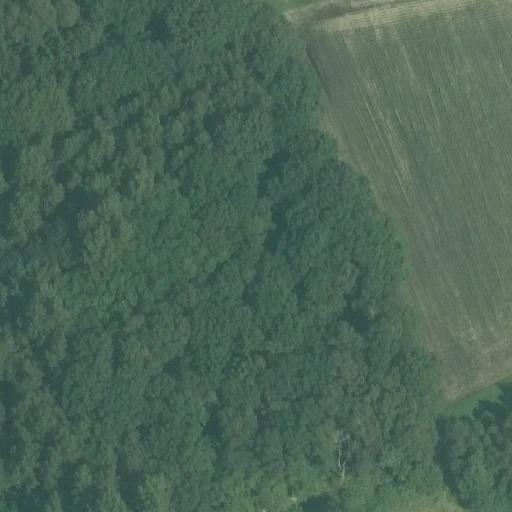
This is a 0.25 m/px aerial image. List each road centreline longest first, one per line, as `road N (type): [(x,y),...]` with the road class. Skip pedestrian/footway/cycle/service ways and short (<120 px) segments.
road 1 (track): [(0,173),(247,42)]
road 2 (track): [(127,0),(0,25)]
